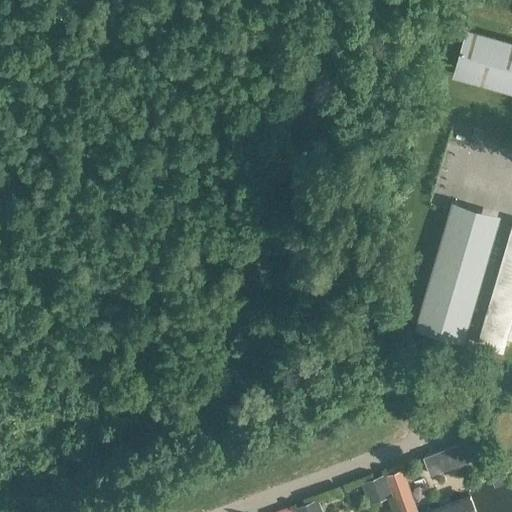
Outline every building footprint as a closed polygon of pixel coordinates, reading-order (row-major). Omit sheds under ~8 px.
[(511,90),(511,40),(466,27),(453,73),(511,90)] [(497,227),(450,213),(417,329),(464,343),(497,227)] [(511,229),(481,333),(505,341),(511,316),(511,229)] [(373,332),(376,339),(392,333),(389,325),(373,332)] [(462,445),(443,452),(449,467),(468,460),(462,445)] [(392,488),(387,476),(378,480),(382,491),(392,488)] [(475,511),(468,492),(429,507),(430,511),(475,511)] [(322,511),(318,499),(295,508),(296,511),(322,511)]
